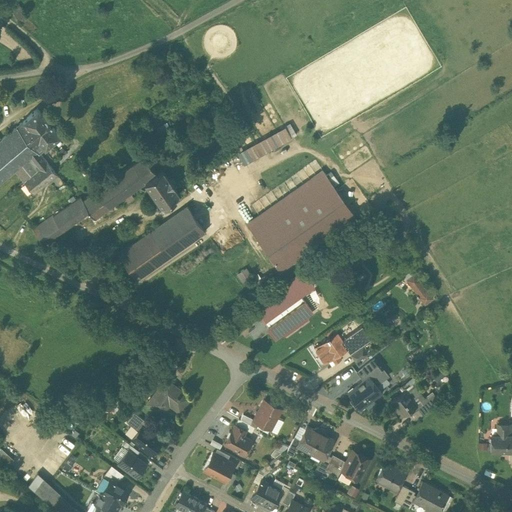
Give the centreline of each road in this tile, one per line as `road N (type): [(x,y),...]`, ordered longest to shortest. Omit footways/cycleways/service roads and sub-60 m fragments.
road 1 (residential): [(511,499),(246,364)]
road 2 (residential): [(246,364),(0,242)]
road 3 (residential): [(239,0),(110,64),(0,79)]
road 4 (residential): [(174,471),(246,364)]
